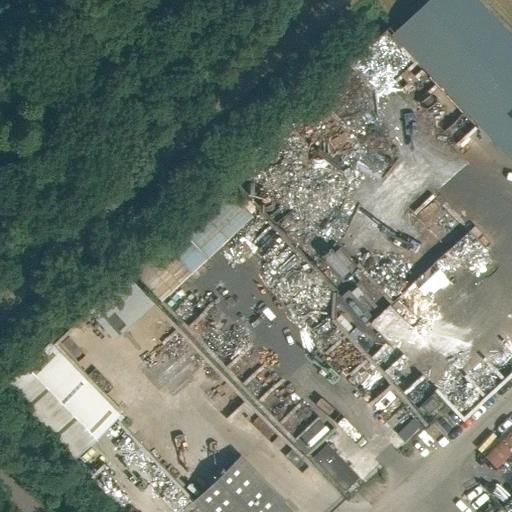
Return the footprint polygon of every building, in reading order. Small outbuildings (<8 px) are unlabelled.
[(511,159),(511,37),(476,0),(429,0),(392,35),(511,159)] [(135,272),(164,303),(256,218),(226,186),(135,272)] [(407,303),(456,256),(444,244),(395,290),(407,303)] [(190,300),(207,286),(202,280),(185,294),(190,300)] [(80,359),(108,333),(92,316),(64,342),(80,359)] [(120,415),(49,342),(2,388),(73,460),(120,415)] [(444,385),(458,371),(439,352),(425,366),(444,385)] [(407,395),(419,392),(416,379),(404,383),(407,395)] [(433,397),(421,407),(429,415),(440,405),(433,397)] [(497,470),(511,455),(511,425),(483,454),(497,470)] [(313,457),(344,491),(359,478),(328,444),(313,457)] [(204,511),(293,511),(240,456),(193,500),(204,511)]
